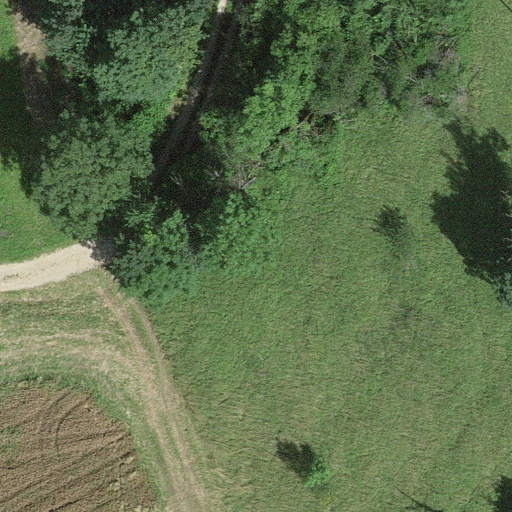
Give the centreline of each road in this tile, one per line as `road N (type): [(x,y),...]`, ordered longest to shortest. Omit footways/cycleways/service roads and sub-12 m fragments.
road 1 (track): [(0,282),(87,255),(161,162),(223,0)]
road 2 (track): [(87,255),(234,511)]
